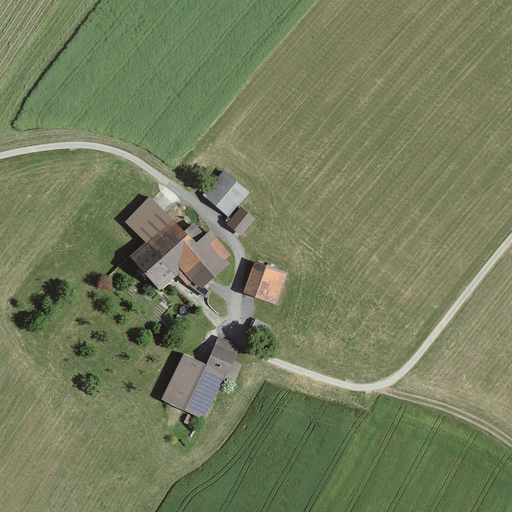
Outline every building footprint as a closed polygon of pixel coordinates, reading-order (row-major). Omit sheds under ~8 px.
[(223,170),(203,196),(230,217),(251,192),(223,170)] [(196,247),(149,198),(125,221),(145,242),(130,256),(161,288),(179,270),(200,292),(230,263),(226,259),(232,254),(211,233),(196,247)] [(254,218),(241,207),(227,224),(241,234),(254,218)] [(289,273),(254,261),(242,294),(277,306),(289,273)] [(206,363),(185,353),(163,399),(205,418),(239,346),(218,336),(206,363)]
